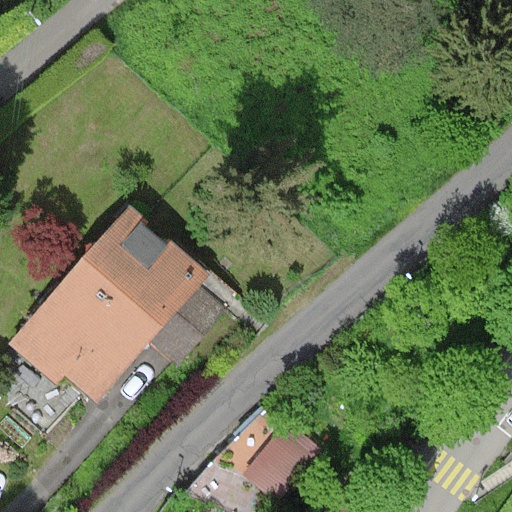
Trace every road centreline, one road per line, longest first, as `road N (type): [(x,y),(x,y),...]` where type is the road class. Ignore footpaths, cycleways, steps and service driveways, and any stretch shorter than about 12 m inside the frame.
road 1 (residential): [(132,511),(205,431),(511,151)]
road 2 (residential): [(511,396),(433,511)]
